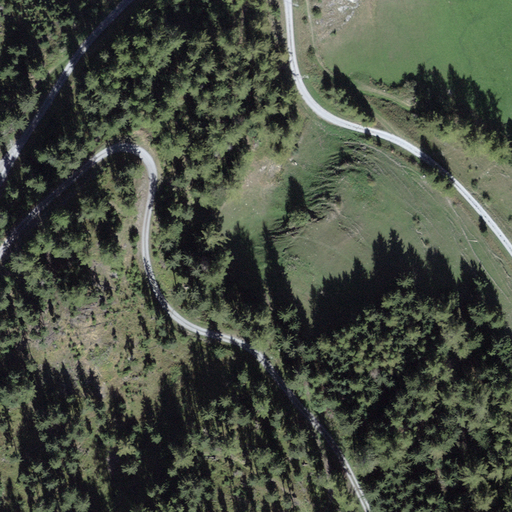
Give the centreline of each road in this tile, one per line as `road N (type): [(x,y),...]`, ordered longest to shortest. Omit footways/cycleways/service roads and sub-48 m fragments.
road 1 (track): [(357,488),(256,353),(200,331),(159,297),(146,255),(152,178),(138,150),(103,150),(0,242)]
road 2 (track): [(287,0),(295,76),(307,99),(328,117),(392,137),(436,164),(511,250)]
road 3 (track): [(122,0),(72,53),(0,168)]
